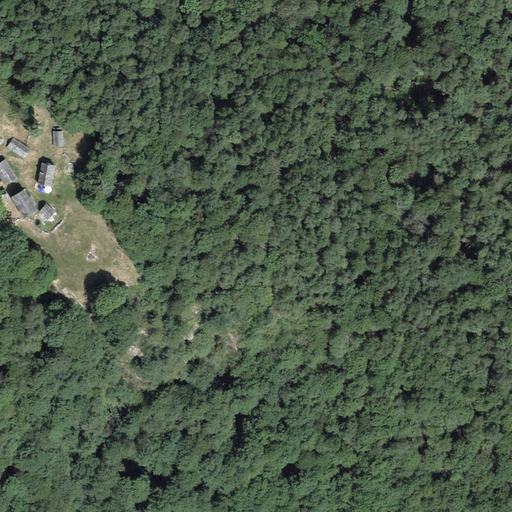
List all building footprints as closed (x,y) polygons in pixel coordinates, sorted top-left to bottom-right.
[(63,131),(53,131),(54,147),(64,147),(63,131)] [(30,148),(14,137),(7,147),(23,158),(30,148)] [(17,178),(6,160),(0,163),(0,178),(4,185),(17,178)] [(55,165),(41,162),(37,185),(51,187),(55,165)] [(3,188),(0,189),(0,203),(9,199),(3,188)] [(37,210),(23,190),(11,198),(25,219),(37,210)] [(54,210),(46,204),(38,214),(47,220),(54,210)]
